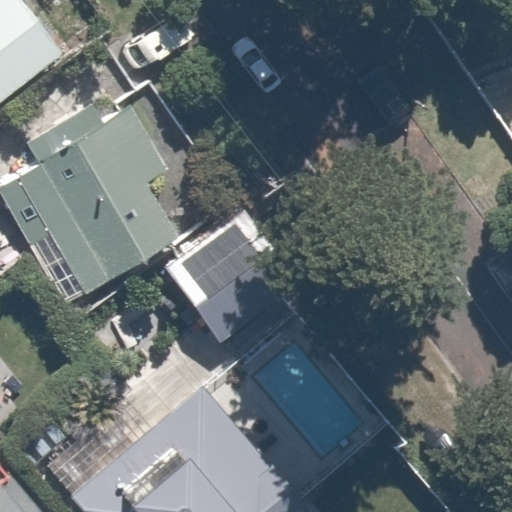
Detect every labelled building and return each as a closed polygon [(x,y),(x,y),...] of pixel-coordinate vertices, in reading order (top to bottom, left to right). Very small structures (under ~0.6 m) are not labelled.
[(18,0),(0,0),(0,102),(65,48),(18,0)] [(511,57),(470,74),(511,135),(511,57)] [(32,157),(0,178),(0,203),(66,307),(179,227),(150,177),(168,165),(111,88),(19,141),(32,157)] [(240,201),(164,266),(217,343),(301,276),(240,201)] [(56,502),(66,511),(312,511),(203,382),(56,502)] [(0,511),(39,511),(0,463),(0,511)]
